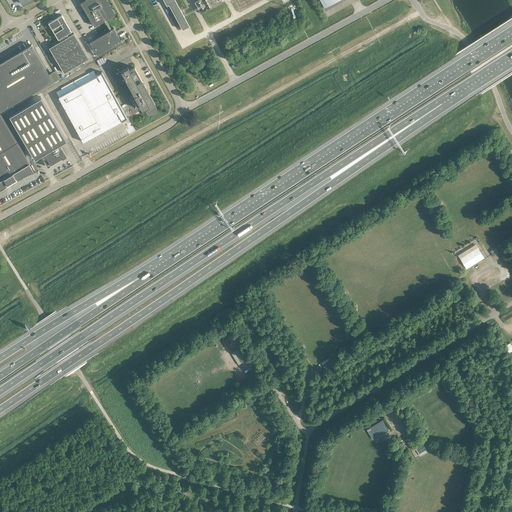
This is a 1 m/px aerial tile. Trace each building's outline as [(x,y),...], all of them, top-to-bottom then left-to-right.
[(86,0),(85,1),(84,0),(80,3),(94,26),(99,23),(98,22),(113,13),(104,0),(86,0)] [(180,10),(174,0),(163,0),(166,5),(169,4),(182,29),(189,26),(183,15),(180,10)] [(63,16),(50,24),(60,40),(61,40),(62,42),(51,49),(66,74),(90,59),(75,34),(70,37),(69,35),(73,32),(63,16)] [(117,29),(114,31),(93,44),(101,57),(125,43),(117,29)] [(1,113),(53,82),(31,45),(0,63),(0,151),(18,141),(1,113)] [(99,66),(96,61),(54,86),(57,91),(99,66)] [(146,109),(147,110),(148,110),(148,111),(149,111),(150,111),(151,111),(152,111),(153,111),(153,110),(154,110),(154,109),(155,109),(155,108),(155,107),(155,106),(155,105),(155,104),(148,91),(147,91),(146,90),(146,89),(145,89),(145,88),(145,87),(145,86),(144,86),(143,86),(143,85),(143,84),(143,83),(143,82),(135,67),(130,70),(128,66),(120,70),(142,110),(145,108),(146,109)] [(82,138),(100,128),(101,128),(101,129),(102,129),(102,128),(103,128),(103,127),(111,122),(112,124),(111,122),(121,117),(122,120),(123,120),(127,118),(128,117),(103,71),(101,72),(102,73),(99,75),(98,74),(97,74),(98,75),(59,96),(84,141),(82,138)] [(41,96),(9,115),(35,158),(41,154),(42,157),(48,166),(59,159),(58,159),(62,157),(62,158),(66,155),(60,146),(59,144),(66,139),(41,96)] [(18,141),(0,151),(0,189),(1,189),(1,188),(2,188),(3,188),(3,187),(9,184),(8,183),(10,182),(11,183),(13,182),(12,180),(14,179),(15,180),(21,177),(22,176),(23,176),(23,175),(24,175),(25,175),(25,174),(26,174),(27,174),(27,173),(28,173),(29,173),(30,172),(31,172),(32,172),(33,171),(34,171),(35,171),(36,171),(36,170),(35,171),(31,164),(30,165),(29,163),(30,162),(18,141)] [(476,245),(458,256),(465,266),(482,255),(476,245)] [(248,359),(241,347),(234,351),(241,363),(248,360),(248,359)] [(335,367),(331,361),(324,366),(328,372),(335,367)] [(416,448),(419,454),(426,449),(423,444),(416,448)]
